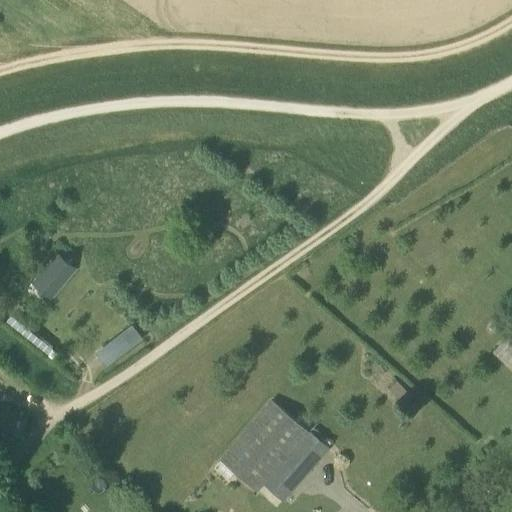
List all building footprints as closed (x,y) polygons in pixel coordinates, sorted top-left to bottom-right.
[(57,253),(32,284),(51,300),(77,269),(57,253)] [(132,325),(115,338),(125,350),(126,351),(143,338),(132,325)] [(493,351),(510,365),(511,367),(511,335),(509,333),(493,351)] [(271,400),(220,459),(257,492),(264,484),(283,502),(329,448),(271,400)] [(40,511),(33,503),(26,509),(28,511),(40,511)]
